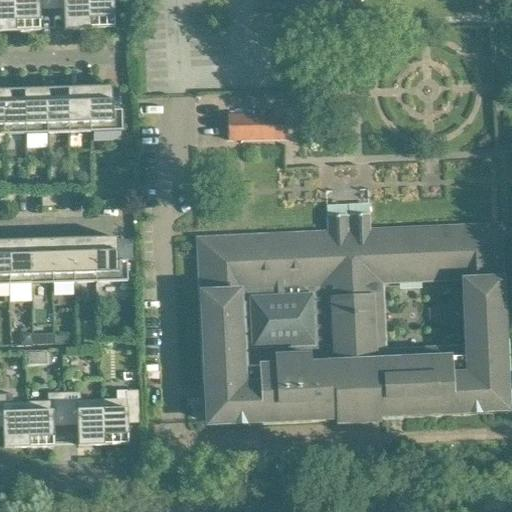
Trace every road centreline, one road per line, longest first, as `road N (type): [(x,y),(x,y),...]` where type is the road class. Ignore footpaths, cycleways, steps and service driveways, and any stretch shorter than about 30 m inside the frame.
road 1 (residential): [(0,475),(140,471)]
road 2 (residential): [(0,229),(126,224)]
road 3 (residential): [(0,61),(122,57)]
